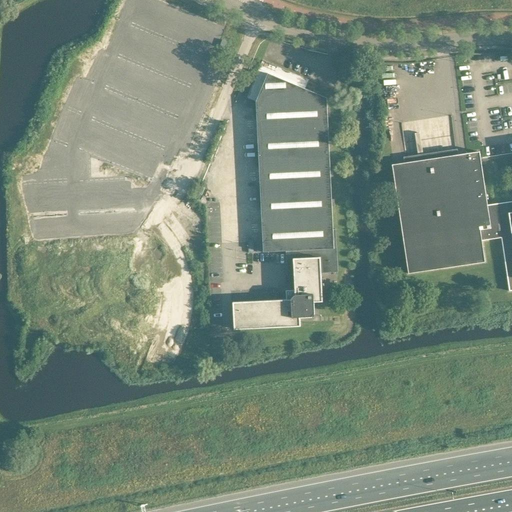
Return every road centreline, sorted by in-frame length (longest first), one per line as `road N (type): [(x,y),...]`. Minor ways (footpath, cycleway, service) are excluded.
road 1 (unclassified): [(258,17),(378,45),(511,39)]
road 2 (motorway): [(511,465),(276,511)]
road 3 (unclassified): [(181,194),(258,17)]
